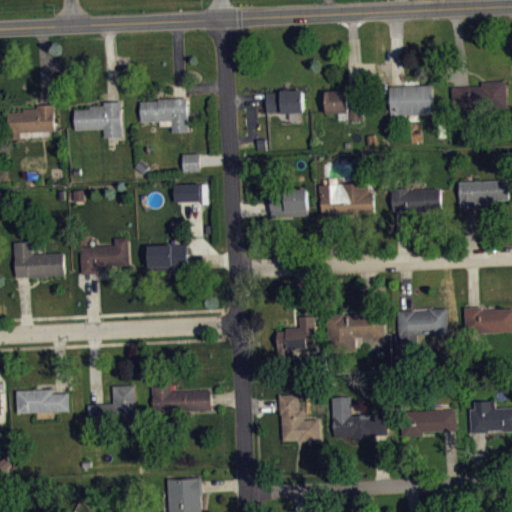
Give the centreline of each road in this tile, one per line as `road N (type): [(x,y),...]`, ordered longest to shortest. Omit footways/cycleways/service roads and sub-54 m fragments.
road 1 (residential): [(246,511),(220,0)]
road 2 (tertiary): [(0,26),(511,2)]
road 3 (residential): [(232,267),(511,253)]
road 4 (residential): [(245,490),(511,478)]
road 5 (residential): [(0,332),(233,320)]
